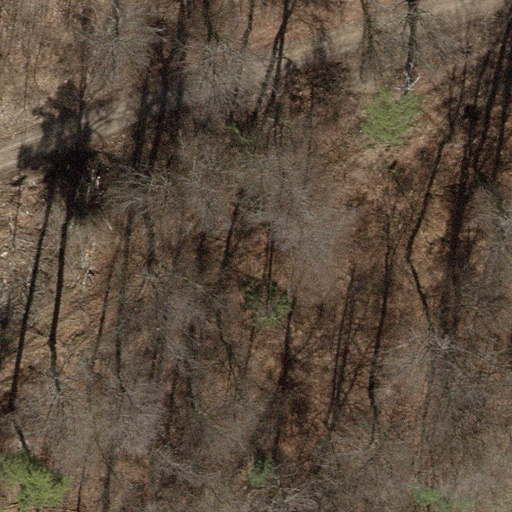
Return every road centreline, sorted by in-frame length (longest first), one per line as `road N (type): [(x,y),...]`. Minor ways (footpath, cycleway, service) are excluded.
road 1 (track): [(511,61),(202,218),(0,346)]
road 2 (track): [(0,151),(467,0)]
